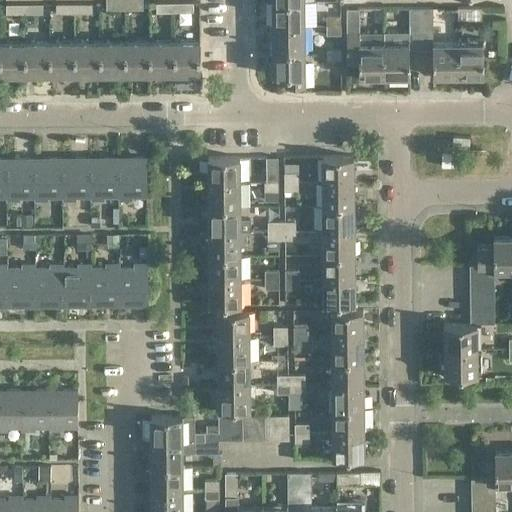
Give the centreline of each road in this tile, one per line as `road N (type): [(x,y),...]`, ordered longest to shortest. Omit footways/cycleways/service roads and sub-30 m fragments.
road 1 (unclassified): [(399,511),(394,191)]
road 2 (unclassified): [(236,111),(0,114)]
road 3 (residential): [(117,511),(118,413),(139,385),(139,338)]
road 4 (unclassified): [(394,110),(236,111)]
road 5 (unknown): [(399,455),(253,458)]
